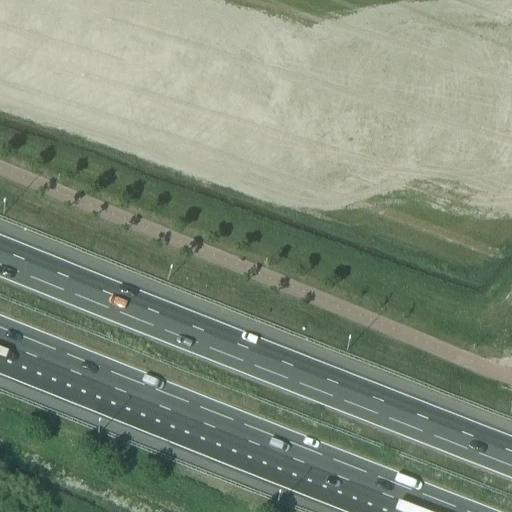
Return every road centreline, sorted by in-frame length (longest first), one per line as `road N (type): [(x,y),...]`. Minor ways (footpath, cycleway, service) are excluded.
road 1 (motorway): [(511,452),(0,250)]
road 2 (motorway): [(0,342),(428,511)]
